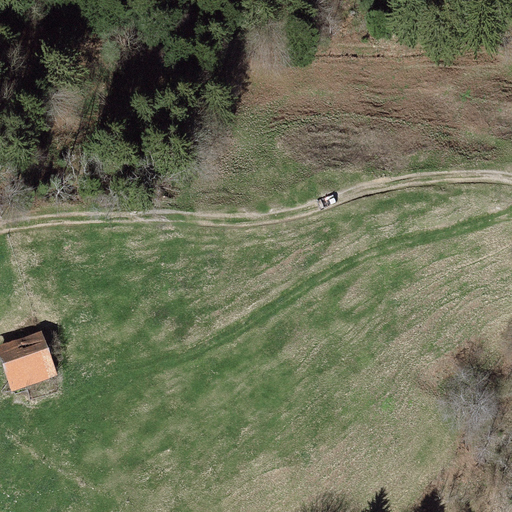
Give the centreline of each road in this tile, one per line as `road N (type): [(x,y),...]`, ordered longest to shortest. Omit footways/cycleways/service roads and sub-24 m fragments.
road 1 (track): [(0,233),(95,218),(240,221),(381,186),(461,176),(511,180)]
road 2 (track): [(511,206),(379,248),(174,362)]
